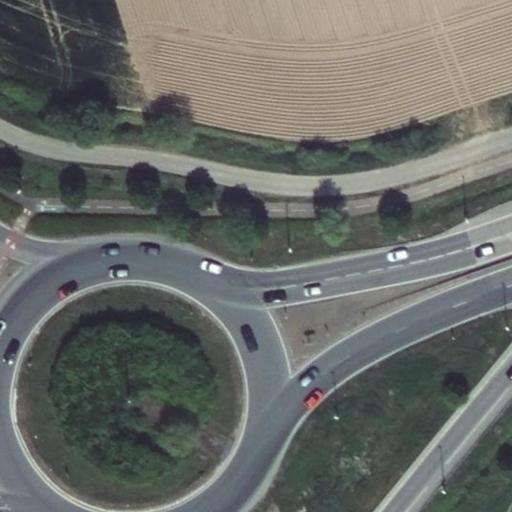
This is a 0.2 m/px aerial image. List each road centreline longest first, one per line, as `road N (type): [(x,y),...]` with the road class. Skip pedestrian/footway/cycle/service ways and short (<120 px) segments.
road 1 (trunk): [(511,232),(417,262),(280,287),(191,274)]
road 2 (trunk): [(253,460),(293,404),(365,347),(511,283)]
road 3 (trunk): [(253,460),(268,394),(260,354),(234,307),(191,274)]
road 4 (trunk): [(392,511),(511,368)]
road 5 (trunk): [(111,260),(71,271),(37,293),(0,345)]
